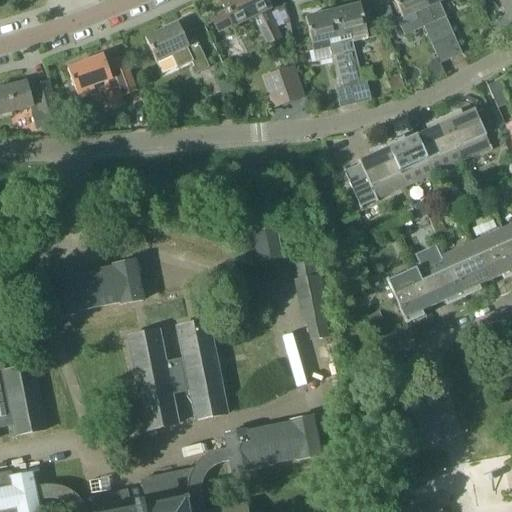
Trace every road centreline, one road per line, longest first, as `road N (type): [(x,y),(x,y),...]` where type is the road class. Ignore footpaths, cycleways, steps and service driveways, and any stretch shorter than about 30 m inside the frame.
road 1 (residential): [(0,148),(344,121),(450,84),(511,49)]
road 2 (unknown): [(318,395),(113,462),(78,441)]
road 3 (residential): [(455,445),(426,341),(511,302)]
